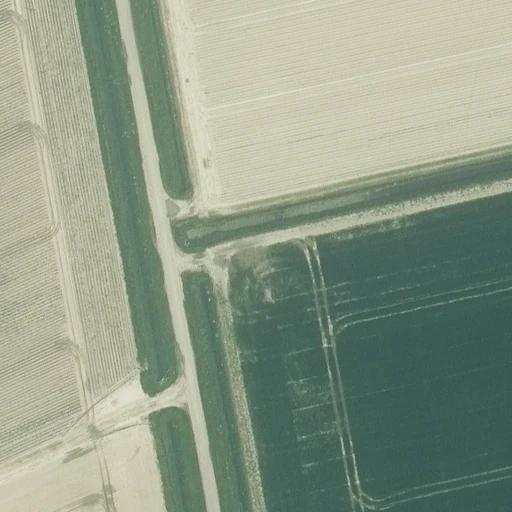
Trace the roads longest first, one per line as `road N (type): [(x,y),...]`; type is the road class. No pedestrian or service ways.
road 1 (unclassified): [(214,511),(122,0)]
road 2 (track): [(0,477),(193,389)]
